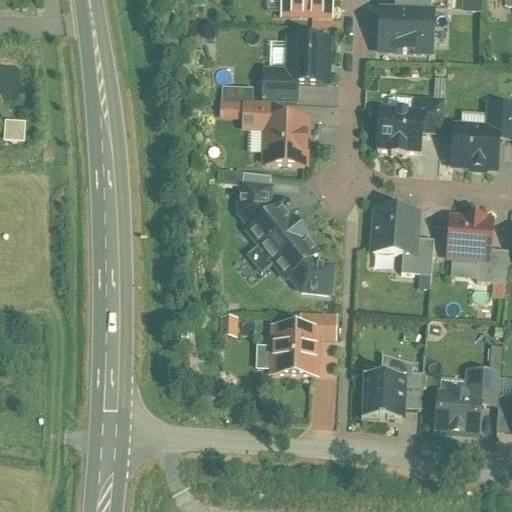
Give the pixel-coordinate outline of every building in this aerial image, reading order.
[(284,0),(284,21),(330,22),(330,0),(284,0)] [(431,0),(395,0),(395,17),(431,18),(431,0)] [(395,17),(381,16),(379,58),(431,60),(433,18),(431,18),(395,17)] [(329,47),(289,45),(288,78),(287,90),(297,90),(327,91),(329,47)] [(288,78),(264,78),(263,109),(279,109),(297,110),(297,90),(287,90),(288,78)] [(445,106),(414,103),(413,117),(423,118),(421,140),(442,141),(445,106)] [(263,109),(245,108),(244,135),(266,136),(267,126),(278,126),(279,109),(263,109)] [(511,112),(489,111),(487,134),(498,135),(497,146),(511,146),(511,112)] [(413,117),(380,115),(376,157),(391,158),(391,161),(405,162),(405,159),(420,160),(421,140),(423,118),(413,117)] [(278,126),(267,126),(266,136),(265,171),(305,172),(306,127),(278,126)] [(487,134),(456,132),(453,172),(495,176),(497,146),(498,135),(487,134)] [(243,181),(240,209),(268,211),(271,184),(243,181)] [(268,211),(240,209),(239,221),(251,236),(248,239),(285,285),(289,282),(301,298),(330,301),(332,273),(316,272),(311,265),(317,260),(305,245),(307,244),(293,227),(291,228),(280,213),(273,218),(268,211)] [(417,220),(376,217),(372,259),(403,261),(414,262),(416,245),(417,220)] [(466,226),(452,225),(449,263),(479,265),(488,266),(489,256),(491,228),(482,228),(483,225),(467,224),(466,226)] [(434,247),(416,245),(414,262),(403,261),(401,280),(431,283),(434,247)] [(508,258),(489,256),(488,266),(479,265),(477,289),(495,290),(505,291),(508,258)] [(505,291),(495,290),(494,305),(504,305),(505,291)] [(336,323),(301,322),(301,335),(317,335),(317,345),(335,346),(336,323)] [(301,335),(274,334),(272,381),(315,382),(317,345),(317,335),(301,335)] [(500,381),(469,379),(467,403),(480,404),(479,412),(498,414),(499,404),(500,381)] [(423,381),(402,380),(402,383),(403,383),(402,416),(421,417),(423,381)] [(402,383),(363,381),(361,425),(402,427),(402,416),(403,383),(402,383)] [(467,403),(440,401),(437,438),(476,442),(479,412),(480,404),(467,403)] [(511,404),(499,404),(498,414),(496,440),(511,441),(511,404)]
